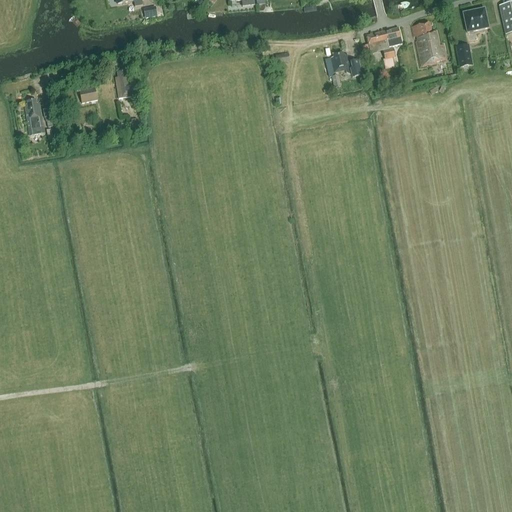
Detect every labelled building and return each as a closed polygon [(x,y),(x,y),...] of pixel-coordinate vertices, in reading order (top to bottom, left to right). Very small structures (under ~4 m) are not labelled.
[(511,3),(498,6),(504,36),(511,34),(511,3)] [(484,11),(463,15),(467,35),(488,30),(484,11)] [(442,61),(446,60),(443,46),(439,47),(436,33),(431,34),(429,25),(411,28),(413,37),(416,37),(417,42),(415,43),(420,68),(442,64),(442,61)] [(394,68),(393,63),(392,59),(394,58),(392,49),(389,49),(389,48),(402,45),(398,29),(367,37),(370,55),(383,52),(384,60),(383,61),(384,65),(384,69),(394,68)] [(460,67),(470,64),(466,45),(456,47),(460,67)] [(330,59),(334,74),(345,71),(346,74),(352,77),(352,78),(362,76),(358,61),(349,64),(346,55),(342,56),(342,53),(332,56),(333,58),(330,59)] [(274,56),(276,65),(289,62),(287,54),(274,56)] [(115,79),(118,99),(135,97),(133,83),(135,82),(133,75),(126,76),(126,72),(117,73),(118,78),(115,79)] [(337,76),(331,78),(333,89),(340,88),(337,76)] [(78,92),(81,104),(97,101),(94,89),(78,92)] [(43,134),(41,118),(39,104),(36,104),(36,101),(27,102),(27,106),(24,106),(29,136),(43,134)] [(130,130),(138,129),(136,120),(128,121),(130,130)]
